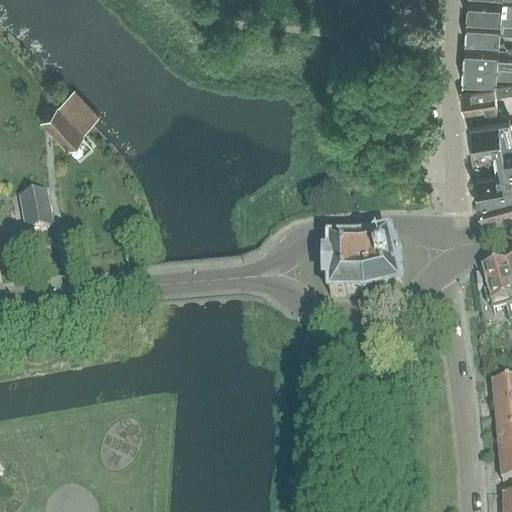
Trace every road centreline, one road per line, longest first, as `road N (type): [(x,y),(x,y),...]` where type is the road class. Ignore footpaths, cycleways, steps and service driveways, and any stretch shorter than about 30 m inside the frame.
road 1 (tertiary): [(0,311),(275,276)]
road 2 (residential): [(470,511),(445,308),(460,247)]
road 3 (residential): [(460,247),(450,72),(456,0)]
road 4 (tertiary): [(275,276),(318,308),(366,312),(414,297),(433,275),(436,255)]
road 5 (tertiary): [(436,255),(424,236),(381,223),(325,230),(275,276)]
